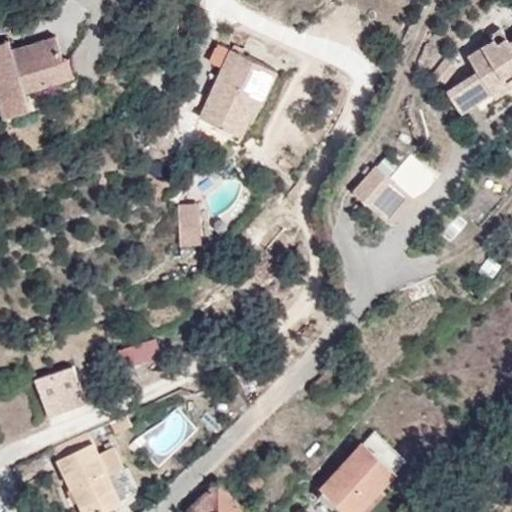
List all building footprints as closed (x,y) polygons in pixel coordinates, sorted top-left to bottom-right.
[(466,72),(478,97),(511,80),(511,75),(510,72),(511,70),(511,27),(507,19),(496,25),(499,30),(470,46),(482,63),(466,72)] [(67,39),(21,49),(22,56),(0,61),(0,74),(10,118),(38,112),(33,91),(83,79),(79,62),(72,63),(67,39)] [(0,61),(22,56),(21,49),(19,40),(0,43),(0,61)] [(253,104),(264,109),(270,111),(286,78),(240,56),(207,121),(236,136),(253,104)] [(464,105),(478,97),(466,72),(450,80),(464,105)] [(248,142),(264,109),(253,104),(236,136),(248,142)] [(373,156),(351,183),(389,213),(410,187),(373,156)] [(183,230),(202,229),(201,207),(181,209),(183,230)] [(183,230),(185,248),(202,247),(202,229),(183,230)] [(20,361),(30,400),(71,387),(60,351),(20,361)] [(325,361),(304,381),(316,397),(338,379),(325,361)] [(39,430),(68,503),(118,483),(98,435),(83,442),(72,416),(39,430)] [(355,435),(309,483),(337,511),(340,511),(385,466),(355,435)] [(219,511),(235,498),(213,467),(185,489),(190,499),(173,511),(219,511)] [(245,511),(235,498),(219,511),(245,511)]
